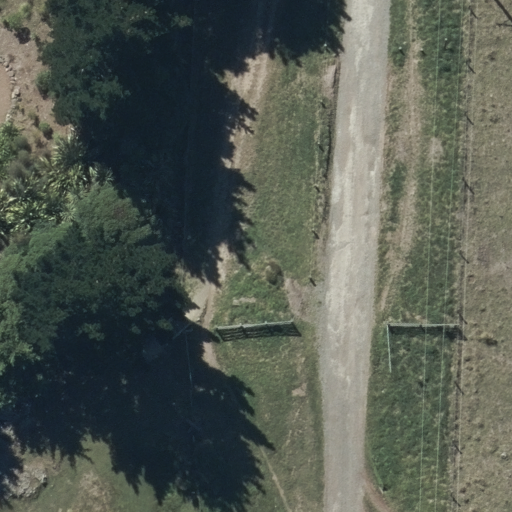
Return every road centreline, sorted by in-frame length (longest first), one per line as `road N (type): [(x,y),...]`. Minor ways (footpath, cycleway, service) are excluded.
road 1 (track): [(369,0),(339,511)]
road 2 (track): [(262,0),(254,103),(283,238),(343,439)]
road 3 (track): [(329,388),(188,413),(48,511)]
